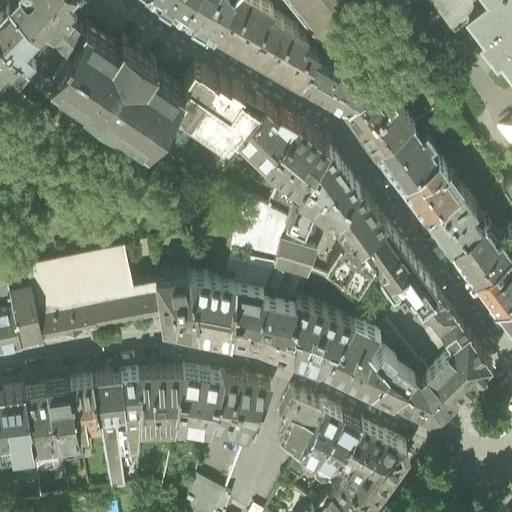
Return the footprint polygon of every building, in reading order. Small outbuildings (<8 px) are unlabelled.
[(54,31),(71,11),(59,0),(8,0),(8,1),(24,16),(38,31),(45,24),(54,31)] [(59,0),(71,11),(76,4),(75,0),(59,0)] [(159,0),(161,1),(169,5),(181,11),(187,0),(159,0)] [(187,0),(181,11),(202,23),(211,27),(225,0),(187,0)] [(264,0),(225,0),(211,27),(232,39),(249,47),(269,8),(271,3),(264,0)] [(293,0),(317,28),(339,55),(361,80),(377,69),(346,33),(331,16),(349,0),(293,0)] [(511,0),(442,0),(452,12),(466,0),(467,0),(483,20),(479,23),(494,41),(498,38),(511,56),(511,0)] [(24,16),(8,1),(0,9),(0,37),(1,39),(28,62),(48,39),(38,31),(24,16)] [(314,47),(316,43),(301,35),(305,27),(269,8),(249,47),(277,63),(300,75),(314,47)] [(68,50),(86,22),(71,11),(54,31),(68,50)] [(117,42),(86,22),(68,50),(50,78),(147,139),(171,101),(184,81),(154,63),(159,56),(140,45),(123,34),(117,42)] [(1,39),(0,37),(0,80),(5,85),(28,62),(1,39)] [(361,81),(361,80),(339,55),(335,59),(314,47),(300,75),(317,84),(342,97),(361,81)] [(404,50),(377,69),(361,80),(361,81),(342,97),(350,108),(358,119),(390,96),(383,86),(414,63),(404,50)] [(193,60),(184,81),(171,101),(227,137),(264,94),(193,60)] [(443,91),(433,76),(395,104),(390,96),(358,119),(366,130),(374,141),(411,114),(443,91)] [(0,173),(46,124),(5,85),(0,90),(0,173)] [(264,94),(227,137),(197,171),(209,181),(248,140),(262,155),(296,111),(264,94)] [(511,108),(504,115),(497,120),(511,139),(511,108)] [(296,111),(262,155),(276,166),(278,177),(267,199),(285,210),(302,172),(329,136),(296,111)] [(419,125),(411,114),(374,141),(389,160),(399,175),(436,148),(429,138),(433,134),(424,121),(419,125)] [(360,178),(329,136),(302,172),(285,210),(280,229),(298,233),(312,198),(335,216),(360,178)] [(446,161),(436,148),(399,175),(411,190),(424,207),(455,183),(441,164),(446,161)] [(511,164),(501,173),(510,185),(511,183),(511,164)] [(385,215),(360,178),(335,216),(344,228),(361,236),(385,215)] [(475,200),(460,180),(455,183),(424,207),(448,238),(479,215),(471,203),(475,200)] [(482,213),(479,215),(448,238),(463,261),(470,271),(511,240),(511,216),(495,229),(482,213)] [(438,285),(385,215),(361,236),(373,254),(391,281),(397,277),(402,284),(407,281),(450,341),(469,326),(438,285)] [(361,236),(344,228),(325,257),(357,279),(373,254),(361,236)] [(261,290),(294,295),(295,293),(316,239),(298,233),(280,229),(264,283),(261,290)] [(70,249),(87,321),(151,307),(159,306),(154,275),(154,272),(132,276),(123,237),(70,249)] [(511,240),(470,271),(480,285),(493,302),(511,288),(511,240)] [(87,321),(70,249),(25,258),(29,275),(44,330),(65,325),(87,321)] [(198,328),(189,274),(189,270),(154,275),(159,306),(162,324),(177,325),(198,328)] [(0,339),(9,337),(19,335),(11,296),(7,281),(6,277),(0,271),(0,297),(1,300),(0,300),(0,339)] [(231,334),(235,279),(218,279),(218,276),(208,276),(207,273),(189,274),(198,328),(213,331),(231,334)] [(44,330),(29,275),(7,281),(11,296),(19,335),(34,332),(44,330)] [(289,350),(294,295),(261,290),(264,283),(235,279),(231,334),(245,337),(245,335),(255,338),(289,350)] [(511,288),(493,302),(509,324),(511,327),(511,288)] [(317,360),(352,313),(295,293),(294,295),(289,350),(304,355),(317,360)] [(370,385),(395,350),(397,348),(384,338),(376,347),(368,339),(379,324),(352,313),(317,360),(348,374),(370,385)] [(490,358),(469,326),(450,341),(425,365),(457,393),(472,377),(490,358)] [(393,396),(415,365),(395,350),(370,385),(382,391),(393,396)] [(457,393),(425,365),(421,370),(415,365),(393,396),(426,411),(434,411),(441,410),(457,393)] [(157,368),(139,369),(140,403),(140,425),(173,424),(173,420),(180,366),(157,368)] [(202,369),(180,366),(173,420),(208,424),(209,420),(222,372),(202,369)] [(122,410),(124,410),(123,404),(140,403),(139,369),(107,374),(92,376),(98,414),(115,411),(122,410)] [(242,375),(222,372),(209,420),(246,430),(268,378),(242,375)] [(80,377),(69,379),(77,427),(87,425),(86,421),(99,419),(98,414),(92,376),(80,377)] [(58,380),(46,382),(53,424),(59,448),(62,460),(82,456),(79,436),(77,427),(69,379),(58,380)] [(34,384),(23,386),(30,426),(34,453),(59,448),(53,424),(46,382),(34,384)] [(298,447),(318,399),(310,395),(292,385),(279,406),(290,413),(280,438),(298,447)] [(9,388),(0,388),(0,458),(14,456),(17,477),(37,474),(34,453),(30,426),(23,386),(9,388)] [(314,456),(343,409),(333,404),(318,399),(298,447),(314,456)] [(140,403),(123,404),(124,410),(122,410),(124,428),(117,430),(115,411),(98,414),(99,419),(111,485),(124,483),(120,454),(128,453),(128,454),(137,453),(140,425),(140,403)] [(335,457),(363,419),(352,414),(343,409),(314,456),(330,465),(335,457)] [(335,457),(343,463),(381,490),(385,485),(390,480),(411,452),(408,441),(363,419),(335,457)] [(87,434),(79,436),(82,456),(83,458),(90,457),(88,449),(90,449),(87,434)] [(381,490),(343,463),(332,486),(362,511),(364,511),(376,497),(381,490)] [(222,511),(228,493),(196,472),(184,511),(222,511)] [(305,500),(297,511),(362,511),(332,486),(322,478),(305,500)]
